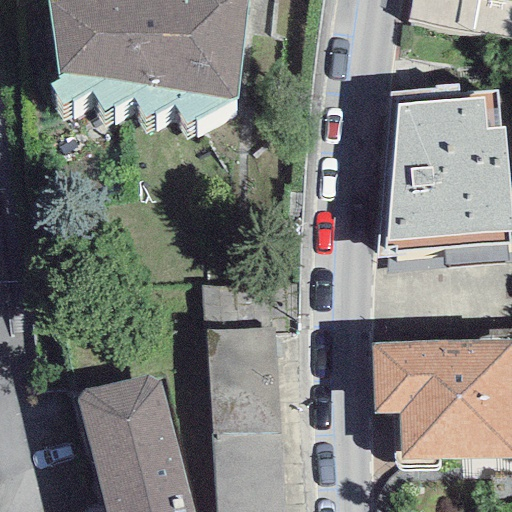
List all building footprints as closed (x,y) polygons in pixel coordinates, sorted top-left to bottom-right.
[(192,0),(191,4),(46,26),(57,101),(46,109),(62,131),(91,118),(102,139),(129,122),(143,143),(173,126),(185,147),(236,117),(250,4),(210,0),(192,0)] [(511,0),(403,0),(404,0),(511,17),(511,0)] [(496,109),(396,116),(385,274),(511,263),(496,109)] [(207,317),(271,314),(270,283),(205,286),(207,317)] [(283,511),(273,334),(204,340),(214,511),(283,511)] [(398,434),(399,478),(511,473),(511,356),(368,362),(371,435),(398,434)] [(147,389),(84,408),(75,421),(99,511),(190,511),(159,395),(147,389)]
